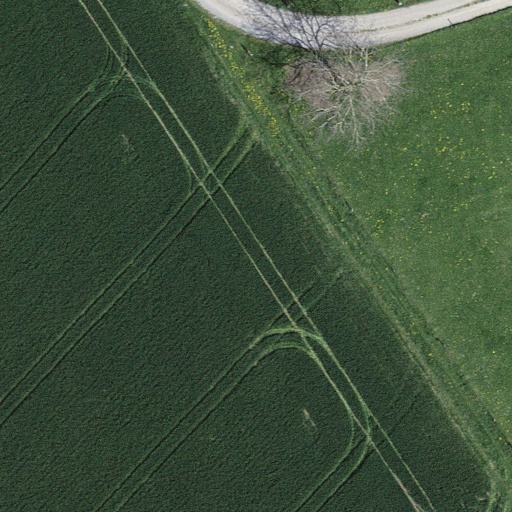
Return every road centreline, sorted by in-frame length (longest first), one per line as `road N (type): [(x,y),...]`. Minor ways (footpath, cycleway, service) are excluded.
road 1 (track): [(193,0),(232,72),(511,482)]
road 2 (track): [(216,0),(269,26),(354,34),(485,0)]
